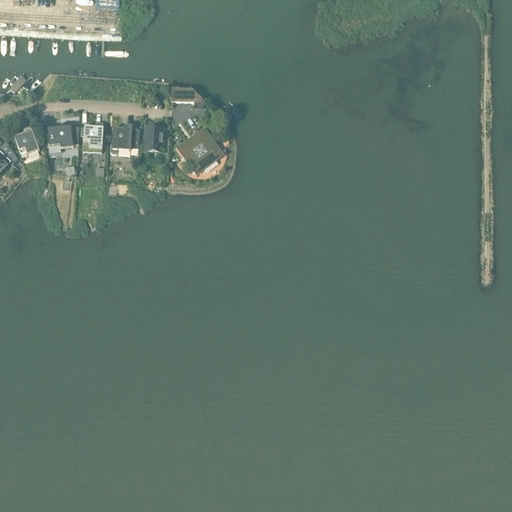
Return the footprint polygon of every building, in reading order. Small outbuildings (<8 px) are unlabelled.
[(192,93),(171,91),(171,104),(204,106),(204,104),(192,93)] [(79,138),(79,129),(71,130),(71,125),(63,125),(64,129),(46,131),(48,149),(60,147),(60,151),(73,150),(73,148),(78,147),(79,138)] [(103,127),(96,126),(96,130),(84,129),(83,147),(89,147),(89,151),(102,152),(103,127)] [(110,148),(110,154),(111,155),(111,156),(112,156),(113,157),(114,157),(115,157),(116,157),(117,156),(118,155),(118,153),(130,153),(130,151),(138,152),(139,133),(132,132),(132,129),(125,128),(125,132),(113,131),(112,148),(110,148)] [(162,155),(164,130),(145,129),(144,154),(162,155)] [(30,130),(24,132),(25,136),(14,140),(20,156),(26,154),(27,158),(39,153),(30,130)] [(221,157),(203,133),(179,151),(197,175),(205,169),(205,170),(214,164),(213,163),(221,157)] [(0,175),(11,164),(17,172),(22,168),(7,143),(0,150),(0,175)]
